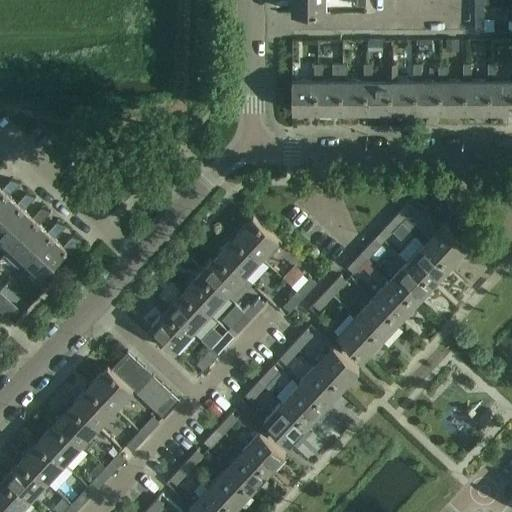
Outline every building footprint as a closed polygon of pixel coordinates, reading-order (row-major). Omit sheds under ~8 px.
[(290,0),(291,12),(327,11),(326,0),(290,0)] [(476,30),(485,30),(485,3),(476,3),(476,30)] [(458,38),(446,38),(446,50),(458,50),(458,38)] [(383,50),(383,39),(369,39),(369,50),(383,50)] [(368,78),(368,110),(393,110),(393,78),(398,78),(398,62),(387,62),(387,78),(373,78),(368,78)] [(393,78),(393,110),(418,110),(418,109),(418,78),(423,78),(423,62),(414,63),(414,78),(398,78),(393,78)] [(443,78),(443,110),(468,110),(468,78),(472,78),(472,62),(464,62),(464,78),(447,78),(443,78)] [(468,78),(468,110),(492,110),(492,77),(497,77),(497,62),(488,62),(488,78),(472,78),(468,78)] [(293,111),(294,111),(319,111),(319,93),(319,79),(324,78),(323,63),(315,63),(315,79),(293,79),(293,111)] [(319,79),(319,93),(319,111),(344,110),(344,78),(348,78),(348,63),(333,63),(334,78),(324,78),(319,79)] [(344,78),(344,110),(368,110),(368,78),(373,78),(373,63),(364,63),(365,78),(348,78),(344,78)] [(418,78),(418,109),(418,110),(443,110),(443,78),(447,78),(447,63),(439,63),(439,78),(423,78),(418,78)] [(492,77),(492,110),(511,110),(511,77),(497,78),(497,77),(492,77)] [(0,197),(6,191),(10,194),(21,182),(12,178),(3,188),(0,184),(0,197)] [(6,191),(0,197),(0,229),(22,205),(25,208),(37,196),(27,193),(18,202),(10,194),(6,191)] [(410,200),(396,216),(402,222),(403,221),(408,215),(417,206),(410,200)] [(22,205),(0,229),(0,235),(12,247),(38,220),(41,222),(52,210),(42,207),(34,216),(25,208),(22,205)] [(235,235),(260,259),(280,238),(254,214),(235,235)] [(396,216),(383,230),(389,236),(402,222),(396,216)] [(38,220),(12,247),(27,261),(53,234),(56,236),(67,224),(57,221),(49,230),(41,222),(38,220)] [(424,242),(450,266),(469,246),(443,222),(424,242)] [(53,234),(27,261),(43,276),(63,254),(65,256),(82,238),(73,235),(64,244),(56,237),(56,236),(53,234)] [(235,235),(218,253),(244,277),(260,259),(235,235)] [(375,237),(361,253),(368,259),(382,243),(375,237)] [(407,261),(433,284),(450,266),(424,242),(407,261)] [(201,272),(227,295),(244,277),(218,253),(201,272)] [(361,253),(348,267),(355,272),(356,271),(358,274),(365,267),(362,265),(368,259),(361,253)] [(390,279),(415,303),(433,284),(407,261),(390,279)] [(184,289),(210,313),(227,295),(201,272),(184,289)] [(341,274),(314,303),(320,309),(348,280),(341,274)] [(311,276),(296,292),(303,298),(317,282),(311,276)] [(373,297),(398,321),(415,303),(390,279),(373,297)] [(167,308),(193,332),(210,313),(184,289),(167,308)] [(296,292),(284,305),(290,311),(303,298),(296,292)] [(251,306),(244,312),(251,318),(266,302),(259,296),(251,306)] [(356,315),(382,339),(398,321),(373,297),(356,315)] [(248,303),(241,310),(244,312),(251,306),(248,303)] [(175,350),(176,350),(193,332),(167,308),(150,327),(175,350)] [(244,312),(231,327),(237,332),(251,318),(244,312)] [(338,335),(364,358),(382,339),(356,315),(338,335)] [(307,327),(280,357),(287,363),(314,334),(307,327)] [(225,333),(210,349),(217,354),(231,339),(225,333)] [(316,364),(343,387),(361,368),(334,344),(316,364)] [(197,362),(204,368),(217,354),(210,349),(197,362)] [(128,350),(111,368),(120,376),(137,358),(128,350)] [(137,358),(120,376),(128,385),(146,366),(137,358)] [(273,364),(259,380),(266,386),(280,371),(273,364)] [(299,382),(325,406),(343,387),(316,364),(299,382)] [(90,384),(116,407),(133,389),(128,385),(120,376),(111,368),(108,365),(90,384)] [(146,366),(128,385),(133,389),(137,392),(154,374),(146,366)] [(154,374),(137,392),(146,401),(163,383),(154,374)] [(259,380),(246,394),(253,400),(266,386),(259,380)] [(282,401),(307,425),(325,406),(299,382),(282,401)] [(163,383),(146,401),(154,408),(171,390),(163,383)] [(74,402),(99,426),(116,407),(90,384),(74,402)] [(171,390),(154,408),(163,417),(180,399),(171,390)] [(264,420),(290,444),(307,425),(282,401),(264,420)] [(58,419),(83,443),(99,426),(74,402),(58,419)] [(232,411),(218,426),(225,432),(231,425),(239,417),(232,411)] [(154,414),(140,430),(147,436),(160,421),(154,414)] [(239,417),(231,425),(238,432),(246,424),(239,417)] [(39,439),(65,463),(83,443),(58,419),(39,439)] [(218,426),(205,441),(211,446),(225,432),(218,426)] [(242,449),(268,473),(287,453),(261,429),(242,449)] [(127,444),(133,450),(147,436),(140,430),(127,444)] [(39,439),(22,457),(34,469),(48,481),(56,488),(72,471),(64,463),(65,463),(39,439)] [(112,447),(108,451),(115,457),(118,452),(112,447)] [(198,448),(184,463),(190,469),(204,454),(198,448)] [(225,468),(251,491),(268,473),(242,449),(225,468)] [(92,481),(99,487),(126,457),(119,451),(118,452),(115,457),(92,481)] [(4,476),(30,500),(48,481),(22,457),(4,476)] [(184,463),(171,477),(177,483),(190,469),(184,463)] [(208,486),(234,509),(251,491),(225,468),(208,486)] [(4,476),(0,480),(0,506),(6,511),(18,511),(30,500),(4,476)] [(190,505),(198,511),(231,511),(234,509),(208,486),(190,505)] [(85,488),(71,503),(78,510),(92,494),(85,488)] [(158,496),(144,511),(145,511),(155,511),(164,502),(158,497),(158,496)] [(62,511),(75,511),(78,510),(71,503),(62,511)]
